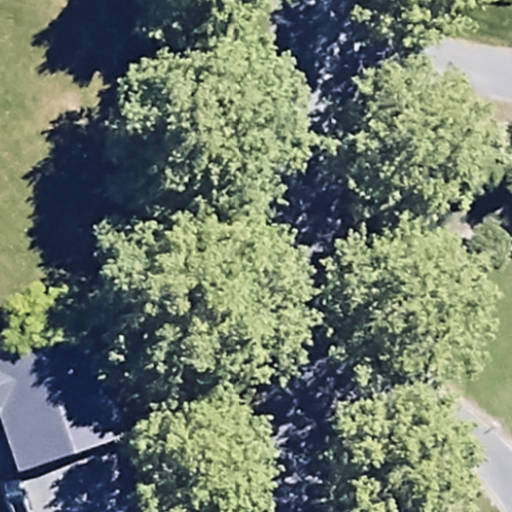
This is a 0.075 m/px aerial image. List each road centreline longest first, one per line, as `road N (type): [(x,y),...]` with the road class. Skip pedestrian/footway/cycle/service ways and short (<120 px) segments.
road 1 (residential): [(298,511),(309,0)]
road 2 (unknown): [(308,15),(511,56)]
